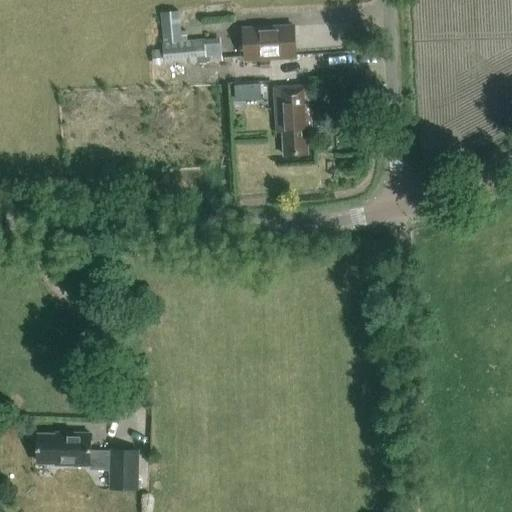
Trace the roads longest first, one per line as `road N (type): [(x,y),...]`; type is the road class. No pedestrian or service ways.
road 1 (tertiary): [(395,213),(287,231),(0,225)]
road 2 (track): [(395,213),(411,511)]
road 3 (unclassified): [(395,213),(384,0)]
road 4 (tertiary): [(395,213),(511,164)]
